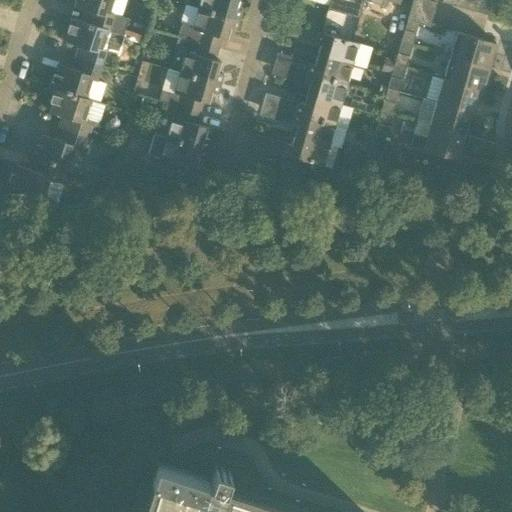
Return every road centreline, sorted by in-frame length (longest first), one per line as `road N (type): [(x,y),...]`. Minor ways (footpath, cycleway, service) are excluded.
road 1 (residential): [(263,0),(225,159),(208,186),(35,220),(0,216)]
road 2 (secondary): [(511,306),(281,324),(241,335)]
road 3 (secondary): [(241,335),(511,318)]
road 4 (secondary): [(0,378),(241,335)]
road 5 (residential): [(0,129),(41,0)]
